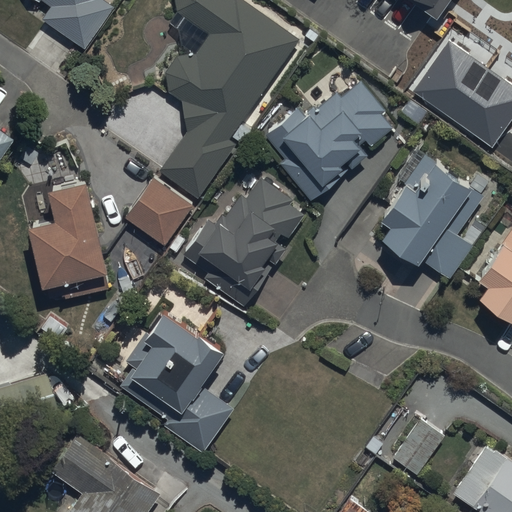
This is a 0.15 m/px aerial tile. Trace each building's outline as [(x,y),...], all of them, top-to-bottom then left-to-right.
[(53,0),(54,0),(45,13),(87,42),(116,0),(115,0),(53,0)] [(171,17),(181,23),(184,39),(197,46),(197,48),(177,49),(167,65),(169,82),(184,94),(188,124),(160,165),(199,191),(236,137),(230,132),(300,32),(253,0),(176,0),(177,5),(171,17)] [(424,0),(446,14),(455,0),(424,0)] [(511,44),(503,57),(505,59),(478,97),(493,107),(491,109),(511,124),(511,44)] [(480,107),(424,70),(409,94),(411,95),(403,107),(416,116),(424,104),(464,131),(480,107)] [(367,142),(394,119),(383,106),(386,104),(361,73),(342,89),(339,85),(313,106),(309,101),(303,106),(298,99),(264,127),(287,154),(283,157),(313,193),(369,145),(367,142)] [(0,147),(9,133),(0,127),(0,147)] [(433,154),(424,147),(382,206),(387,210),(379,222),(450,272),(486,221),(470,210),(484,189),(483,188),(488,181),(475,172),(473,175),(436,149),(433,154)] [(113,258),(90,168),(54,176),(61,206),(34,212),(51,289),(64,286),(65,292),(112,282),(107,259),(113,258)] [(193,198),(154,171),(127,210),(166,237),(193,198)] [(293,193),(261,171),(247,191),(242,188),(226,212),(220,208),(214,217),(208,213),(184,247),(209,265),(205,272),(244,299),(271,261),(266,257),(270,251),(276,255),(287,240),(281,236),(287,228),(289,230),(305,208),(290,197),(293,193)] [(511,221),(480,267),(483,270),(478,277),(483,280),(480,284),(511,306),(511,221)] [(198,323),(163,298),(127,352),(134,357),(131,361),(134,363),(122,379),(168,412),(165,417),(203,444),(233,401),(200,377),(204,372),(201,370),(224,337),(200,320),(198,323)] [(56,404),(45,370),(0,383),(0,394),(8,419),(56,404)] [(444,430),(421,414),(393,452),(415,468),(444,430)] [(141,511),(161,485),(77,426),(50,464),(84,488),(67,511),(141,511)] [(511,511),(511,451),(496,441),(494,444),(485,438),(453,485),(491,511),(511,511)] [(351,491),(336,511),(368,511),(373,506),(351,491)]
